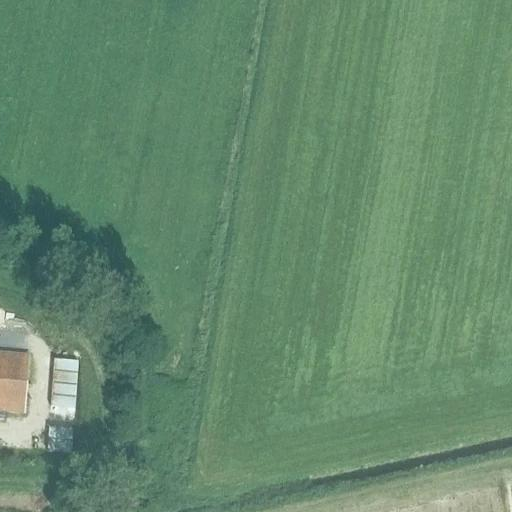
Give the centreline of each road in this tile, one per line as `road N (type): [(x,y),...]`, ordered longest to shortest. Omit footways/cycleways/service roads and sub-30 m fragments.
road 1 (track): [(0,468),(80,461),(106,416),(93,372),(47,311),(0,281)]
road 2 (track): [(0,422),(29,424),(44,387),(36,356),(0,317)]
